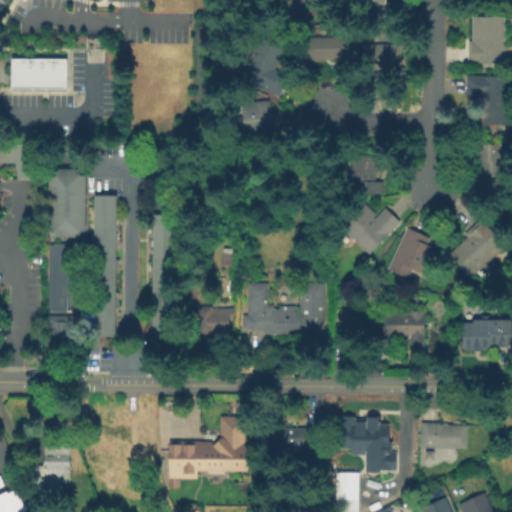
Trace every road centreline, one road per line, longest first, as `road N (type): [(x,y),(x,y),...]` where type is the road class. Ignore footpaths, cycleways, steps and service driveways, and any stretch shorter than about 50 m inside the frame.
road 1 (tertiary): [(511,386),(0,381)]
road 2 (residential): [(432,0),(431,190)]
